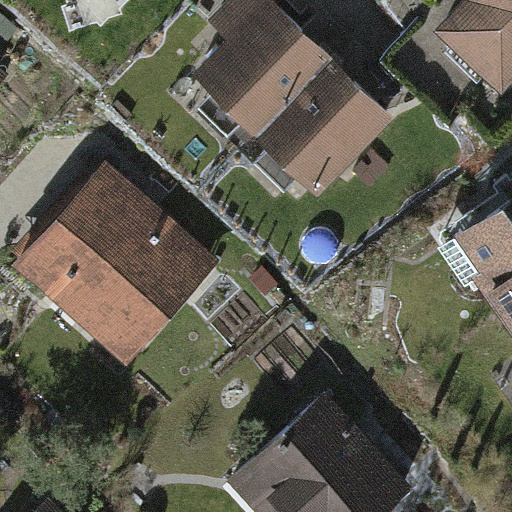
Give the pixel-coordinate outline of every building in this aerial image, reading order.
[(266,131),(337,59),(276,0),(231,0),(216,15),(235,33),(201,68),(266,131)] [(511,76),(511,0),(446,0),(426,23),(501,89),(511,76)] [(337,59),(266,131),(326,190),(397,117),(337,59)] [(215,261),(100,159),(9,261),(124,363),(215,261)] [(501,304),(511,297),(511,179),(447,223),(501,304)] [(511,297),(501,304),(511,319),(511,297)] [(373,511),(411,480),(330,385),(223,475),(254,511),(277,511),(286,505),(291,511),(373,511)] [(59,511),(48,499),(32,511),(59,511)]
